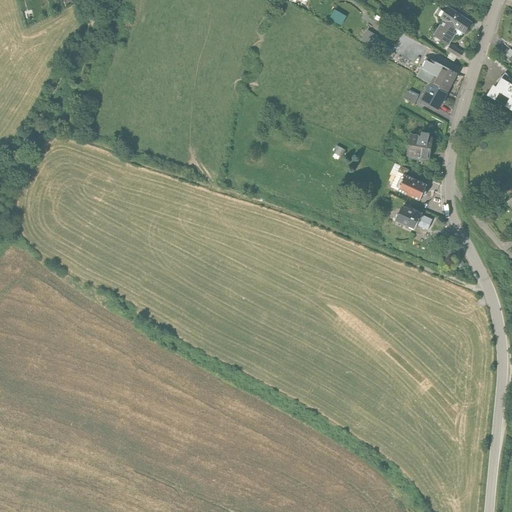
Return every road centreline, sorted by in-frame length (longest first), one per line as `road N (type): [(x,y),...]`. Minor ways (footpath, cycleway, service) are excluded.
road 1 (track): [(493,294),(76,132),(66,121),(67,101),(87,28)]
road 2 (unclassified): [(489,511),(505,342),(456,212),(454,160)]
road 3 (residential): [(454,160),(499,0)]
